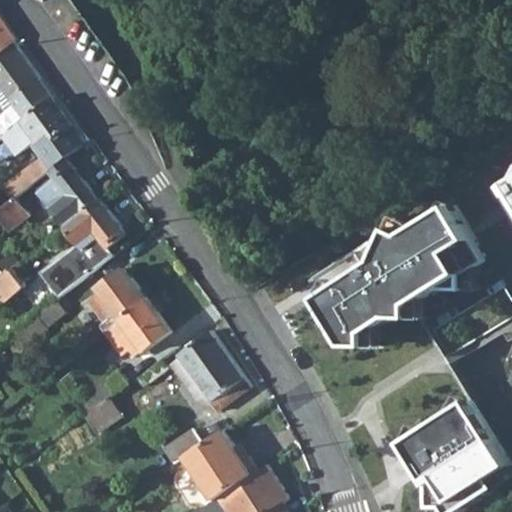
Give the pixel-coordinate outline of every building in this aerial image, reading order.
[(0,14),(0,52),(18,40),(0,14)] [(0,97),(9,110),(16,105),(26,120),(27,118),(55,99),(20,49),(0,62),(0,97)] [(88,144),(56,98),(55,99),(27,118),(26,120),(20,124),(4,137),(18,155),(20,158),(33,148),(44,162),(5,192),(14,203),(19,199),(52,172),(69,159),(88,144)] [(52,172),(70,196),(53,209),(67,227),(102,200),(69,159),(52,172)] [(14,229),(32,216),(19,199),(14,203),(0,213),(14,229)] [(128,234),(102,200),(67,227),(81,245),(43,274),(62,299),(90,277),(107,264),(116,256),(110,248),(128,234)] [(425,231),(412,266),(350,301),(378,351),(400,352),(401,334),(424,321),(451,322),(452,304),(469,293),(497,295),(498,278),(486,257),(507,244),(488,212),(444,239),(425,231)] [(14,268),(51,239),(46,231),(2,266),(7,274),(14,269),(14,268)] [(6,302),(27,286),(14,269),(7,274),(0,279),(0,295),(1,295),(6,302)] [(150,302),(127,270),(102,290),(105,294),(120,315),(108,323),(91,335),(96,342),(108,333),(109,332),(150,302)] [(108,323),(120,315),(105,294),(93,302),(108,323)] [(70,314),(60,300),(13,336),(23,349),(70,314)] [(147,351),(173,333),(150,302),(109,332),(125,355),(134,349),(142,344),(146,349),(147,351)] [(180,356),(182,358),(212,399),(220,411),(254,386),(215,332),(180,356)] [(134,349),(138,355),(146,349),(142,344),(134,349)] [(212,399),(182,358),(173,365),(202,406),(212,399)] [(171,369),(165,360),(141,377),(144,382),(148,380),(150,384),(171,369)] [(124,371),(79,404),(88,416),(113,398),(133,383),(124,371)] [(125,416),(113,398),(88,416),(101,434),(125,416)] [(511,424),(503,410),(433,448),(455,489),(453,508),(465,509),(466,511),(476,511),(511,492),(511,424)] [(196,432),(167,450),(177,465),(187,458),(205,446),(196,432)] [(250,458),(245,461),(225,432),(205,446),(187,458),(215,502),(230,492),(260,472),(250,458)] [(271,464),(260,472),(230,492),(242,511),(293,511),(288,503),(294,499),(271,464)]
